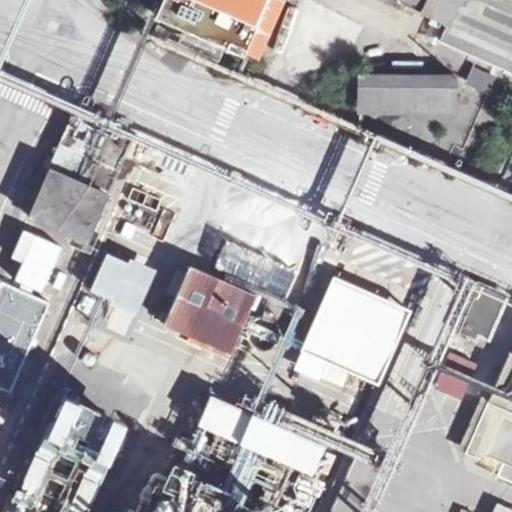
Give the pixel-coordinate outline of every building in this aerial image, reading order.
[(511,0),(389,0),(388,5),(449,32),(442,48),(511,79),(511,0)] [(487,94),(497,77),(476,64),(466,81),(487,94)] [(359,72),(359,113),(460,114),(461,73),(359,72)] [(136,137),(78,112),(29,220),(87,245),(136,137)] [(0,404),(66,258),(20,239),(0,281),(0,287),(8,291),(0,308),(0,404)] [(91,293),(140,312),(157,269),(108,250),(91,293)] [(381,380),(412,306),(334,274),(303,348),(381,380)] [(260,310),(193,277),(166,333),(232,366),(260,310)] [(505,299),(479,288),(460,331),(486,342),(505,299)] [(328,360),(323,380),(343,385),(348,365),(328,360)] [(466,399),(474,377),(441,365),(433,387),(466,399)] [(511,369),(477,449),(511,463),(511,369)] [(121,456),(137,417),(71,390),(39,467),(54,473),(75,420),(100,430),(93,445),(121,456)] [(309,511),(331,463),(189,399),(139,511),(309,511)]
